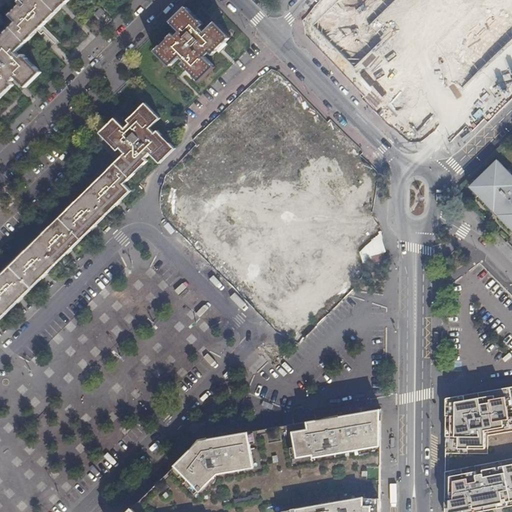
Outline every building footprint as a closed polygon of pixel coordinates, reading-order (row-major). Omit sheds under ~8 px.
[(27,0),(25,2),(23,0),(22,0),(20,2),(22,5),(21,7),(16,12),(11,16),(18,23),(12,29),(0,39),(0,100),(15,86),(12,83),(17,78),(26,88),(42,74),(24,56),(22,58),(17,54),(27,44),(32,40),(71,0),(27,0)] [(203,25),(186,7),(171,22),(181,33),(176,38),(173,35),(156,52),(171,67),(181,58),(186,62),(183,65),(200,83),(216,68),(205,58),(210,53),(213,56),(231,38),(216,23),(206,33),(201,28),(204,26),(203,25)] [(101,223),(113,211),(123,202),(132,192),(126,185),(149,163),(149,162),(146,158),(150,154),(161,165),(177,149),(159,131),(155,135),(151,130),(162,119),(146,104),(128,121),(131,125),(126,129),(116,119),(101,134),(118,152),(122,149),(127,154),(0,277),(0,321),(2,320),(14,308),(23,299),(42,280),(51,272),(64,259),(73,251),(92,232),(101,223)] [(511,174),(499,160),(474,184),(484,194),(481,197),(511,228),(511,174)] [(511,387),(447,398),(446,511),(476,511),(511,505),(511,387)] [(382,410),(202,440),(128,511),(380,511),(381,507),(375,502),(375,491),(381,485),(382,410)]
